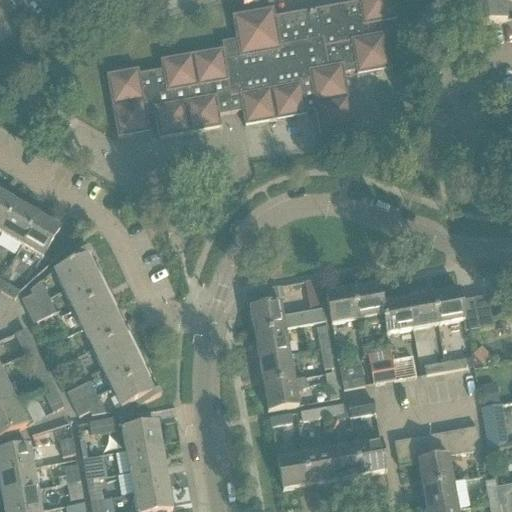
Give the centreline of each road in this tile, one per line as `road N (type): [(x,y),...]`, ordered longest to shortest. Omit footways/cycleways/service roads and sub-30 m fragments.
road 1 (residential): [(220,511),(203,394),(208,332),(244,246),(271,219),(325,208),(449,246),(511,251)]
road 2 (residential): [(401,511),(384,428),(465,414)]
